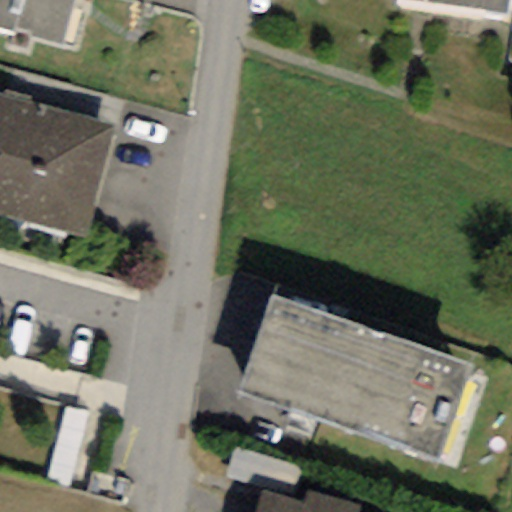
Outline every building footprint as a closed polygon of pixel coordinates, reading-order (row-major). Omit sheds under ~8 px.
[(0,0),(0,33),(61,50),(74,0),(0,0)] [(403,0),(402,11),(507,26),(510,0),(403,0)] [(116,128),(0,99),(0,217),(88,240),(116,128)] [(471,374),(273,307),(240,403),(439,470),(471,374)] [(302,508),(263,496),(257,511),(357,511),(306,496),(302,508)]
